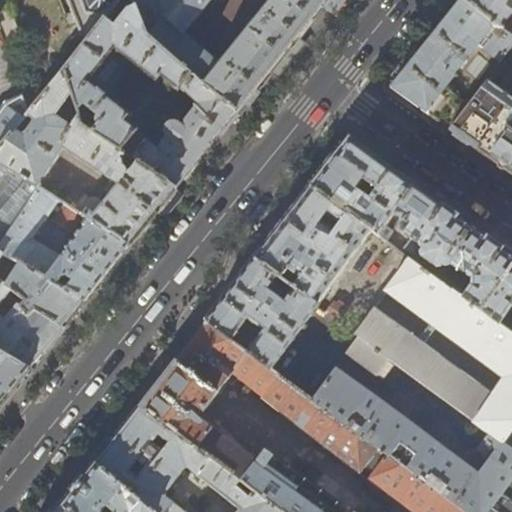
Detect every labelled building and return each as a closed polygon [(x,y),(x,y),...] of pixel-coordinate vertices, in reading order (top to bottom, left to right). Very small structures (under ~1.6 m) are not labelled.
[(0,0),(0,34),(3,43),(22,36),(10,9),(2,12),(0,6),(0,0),(69,0),(86,45),(105,19),(119,0),(0,0)] [(133,0),(134,1),(148,35),(174,0),(133,0)] [(174,0),(148,35),(208,89),(236,112),(279,59),(327,0),(174,0)] [(511,45),(511,36),(462,0),(460,0),(427,41),(389,87),(393,89),(425,113),(445,127),(448,129),(478,90),(511,45)] [(511,0),(462,0),(511,36),(511,21),(507,18),(511,11),(511,0)] [(95,121),(95,123),(97,126),(92,132),(124,153),(138,162),(174,187),(187,170),(236,112),(208,89),(148,35),(134,1),(132,1),(130,3),(128,5),(128,7),(128,10),(126,11),(114,27),(105,19),(86,45),(64,72),(71,92),(74,100),(79,113),(84,106),(96,116),(95,121)] [(511,45),(478,90),(448,129),(494,162),(511,175),(511,45)] [(57,115),(71,92),(64,72),(31,111),(0,147),(0,246),(41,188),(39,187),(65,148),(119,184),(105,203),(96,197),(90,197),(85,205),(80,201),(74,209),(127,244),(147,219),(174,187),(138,162),(126,177),(127,173),(127,171),(126,169),(123,167),(124,162),(121,157),(124,153),(92,132),(83,126),(79,113),(74,100),(62,118),(57,115)] [(425,113),(393,89),(390,93),(423,116),(425,113)] [(0,147),(31,111),(25,95),(6,103),(0,109),(0,147)] [(338,199),(346,205),(342,210),(345,213),(347,211),(374,231),(386,241),(391,233),(385,228),(401,205),(401,201),(414,185),(372,154),(349,138),(330,162),(311,187),(334,204),(338,199)] [(401,201),(401,205),(402,216),(400,219),(400,231),(411,239),(405,247),(420,258),(421,257),(438,268),(451,264),(466,274),(472,278),(471,285),(462,297),(481,311),(511,266),(511,256),(467,224),(414,185),(401,201)] [(342,210),(334,204),(311,187),(283,222),(253,259),(279,279),(286,269),(299,279),(292,288),(318,307),(374,231),(347,211),(345,213),(342,210)] [(127,244),(74,209),(41,188),(0,246),(0,251),(3,253),(15,261),(81,299),(102,274),(127,244)] [(279,279),(253,259),(229,290),(204,322),(271,372),(318,307),(292,288),(279,279)] [(375,309),(356,334),(360,337),(396,363),(490,434),(503,444),(504,443),(505,443),(511,432),(511,333),(508,330),(499,324),(481,311),(462,297),(453,290),(450,288),(449,289),(435,279),(410,259),(388,291),(507,379),(494,396),(375,309)] [(11,279),(7,286),(26,301),(20,309),(30,317),(36,311),(60,325),(67,317),(81,299),(15,261),(8,271),(9,278),(11,279)] [(511,266),(481,311),(499,324),(511,306),(511,266)] [(440,273),(435,279),(449,289),(450,288),(453,290),(456,285),(440,273)] [(0,350),(26,366),(40,350),(60,325),(36,311),(30,317),(20,309),(26,301),(7,286),(0,279),(0,350)] [(326,313),(339,322),(339,321),(347,310),(337,302),(335,305),(333,303),(326,313)] [(161,377),(138,405),(279,510),(282,511),(462,511),(312,402),(271,372),(204,322),(161,377)] [(360,337),(347,354),(383,380),(396,363),(360,337)] [(0,397),(1,397),(26,366),(0,350),(0,397)] [(480,477),(335,371),(312,402),(462,511),(511,511),(511,448),(505,443),(504,443),(503,444),(490,434),(478,450),(479,451),(492,461),(480,477)] [(93,462),(151,511),(277,511),(279,510),(138,405),(116,433),(93,462)] [(151,511),(93,462),(77,483),(60,504),(68,511),(151,511)] [(43,511),(53,511),(60,504),(54,499),(43,511)]
